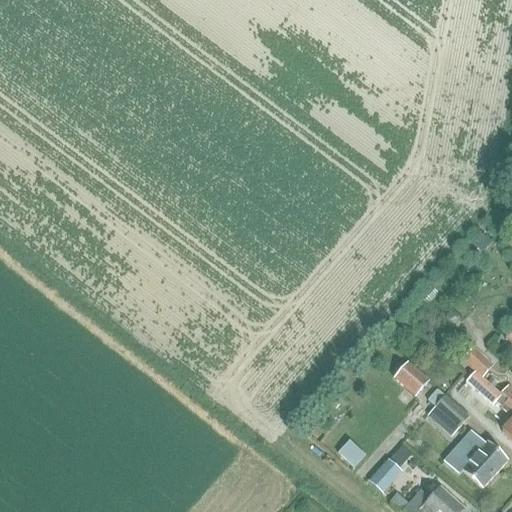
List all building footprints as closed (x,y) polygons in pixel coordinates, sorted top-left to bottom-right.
[(463,362),(481,380),(492,368),(474,350),(463,362)] [(405,367),(393,383),(414,400),(427,384),(405,367)] [(500,397),(499,396),(474,374),(466,383),(492,406),(500,397)] [(511,391),(507,387),(499,396),(500,397),(506,402),(511,407),(511,391)] [(469,419),(444,399),(436,392),(427,404),(459,430),(469,419)] [(333,400),(329,404),(336,410),(340,406),(333,400)] [(511,407),(506,402),(500,409),(508,416),(511,413),(511,420),(501,433),(511,442),(511,407)] [(346,432),(333,445),(350,462),(363,449),(346,432)] [(485,445),(471,432),(443,462),(458,476),(462,472),(482,490),(507,463),(487,445),(487,444),(485,445)] [(379,493),(389,481),(378,471),(368,483),(379,493)] [(428,499),(419,491),(406,506),(401,511),(460,511),(462,510),(438,488),(428,499)] [(395,496),(390,501),(401,511),(406,506),(395,496)]
